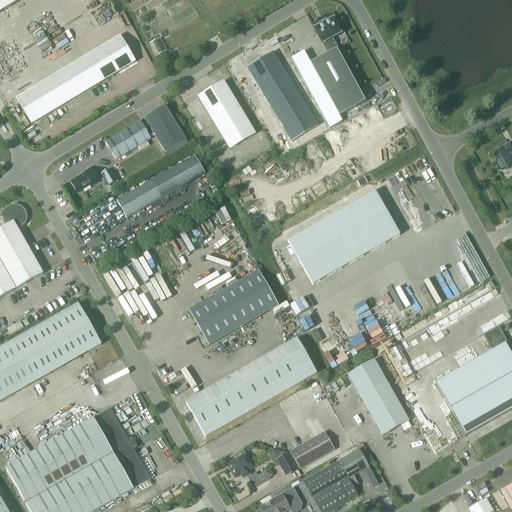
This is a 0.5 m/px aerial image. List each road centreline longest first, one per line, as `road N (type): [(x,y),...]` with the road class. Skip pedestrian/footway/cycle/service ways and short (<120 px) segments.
road 1 (unclassified): [(222,511),(27,169)]
road 2 (tertiary): [(27,169),(305,0)]
road 3 (tertiary): [(354,0),(436,153)]
road 4 (tertiary): [(436,153),(511,292)]
road 5 (unclassified): [(511,451),(406,511)]
